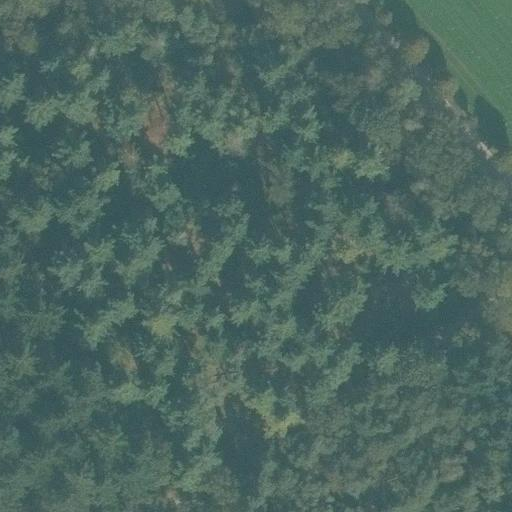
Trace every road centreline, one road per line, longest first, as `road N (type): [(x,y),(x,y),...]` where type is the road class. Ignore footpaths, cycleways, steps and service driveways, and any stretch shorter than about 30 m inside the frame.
road 1 (track): [(133,511),(511,270)]
road 2 (track): [(0,141),(219,511)]
road 3 (unclassified): [(511,194),(346,0)]
